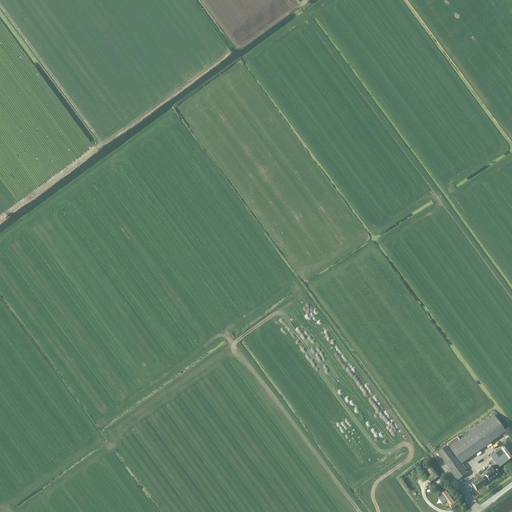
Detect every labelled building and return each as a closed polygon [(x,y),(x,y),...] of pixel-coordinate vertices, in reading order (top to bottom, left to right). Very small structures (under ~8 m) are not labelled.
[(457,442),(453,445),(450,442),(447,444),(461,464),(505,432),(494,416),(457,442)] [(447,446),(437,454),(457,481),(467,474),(447,446)] [(492,466),(487,470),(489,472),(484,475),(489,481),(499,474),(496,470),(505,463),(497,451),(489,456),(495,465),(493,466),(492,466)] [(430,475),(426,478),(430,483),(439,476),(432,467),(427,471),(430,475)] [(481,477),(472,484),(477,491),(486,484),(481,477)] [(443,496),(439,499),(442,504),(446,501),(452,509),(457,505),(451,497),(448,492),(442,495),(443,496)]
